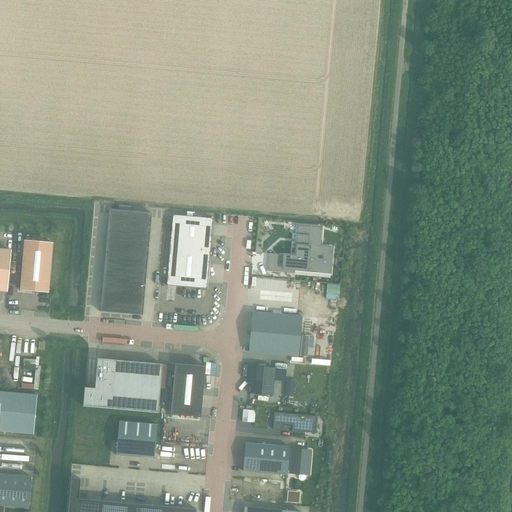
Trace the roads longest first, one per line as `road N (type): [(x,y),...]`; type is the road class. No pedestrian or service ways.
road 1 (unclassified): [(0,323),(232,344)]
road 2 (unclassified): [(232,344),(216,511)]
road 3 (unknown): [(218,493),(78,478)]
